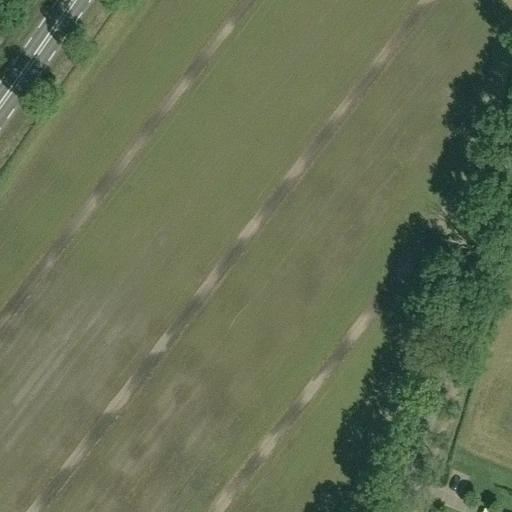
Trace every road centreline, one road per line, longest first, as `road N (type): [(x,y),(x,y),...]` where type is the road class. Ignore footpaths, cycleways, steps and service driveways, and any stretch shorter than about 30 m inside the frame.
road 1 (unclassified): [(396,511),(511,165)]
road 2 (primary): [(0,105),(71,0)]
